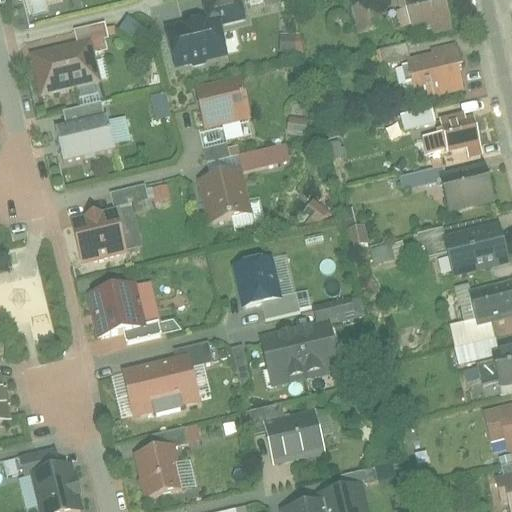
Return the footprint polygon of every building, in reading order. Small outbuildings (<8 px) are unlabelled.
[(356,0),(351,1),(357,35),(381,31),(376,0),(356,0)] [(456,27),(449,0),(416,0),(408,2),(416,37),(456,27)] [(227,15),(166,31),(177,71),(237,55),(227,15)] [(282,54),(304,54),(305,35),(282,35),(282,54)] [(96,43),(32,59),(42,99),(106,83),(96,43)] [(470,93),(459,49),(407,63),(419,106),(470,93)] [(245,82),(196,95),(205,132),(255,119),(245,82)] [(168,95),(153,98),(158,122),(173,119),(168,95)] [(401,115),(406,133),(438,125),(434,107),(401,115)] [(292,119),(289,133),(308,137),(311,123),(292,119)] [(105,120),(54,132),(62,167),(113,155),(105,120)] [(486,151),(479,120),(445,128),(452,159),(486,151)] [(498,205),(490,169),(443,179),(451,215),(498,205)] [(245,172),(200,183),(211,229),(257,218),(245,172)] [(325,225),(331,209),(312,203),(307,219),(325,225)] [(121,214),(74,226),(84,267),(131,255),(121,214)] [(511,269),(511,260),(506,232),(448,244),(456,281),(511,269)] [(372,251),(375,266),(404,260),(402,246),(372,251)] [(278,259),(234,269),(245,315),(264,310),(267,325),(303,317),(299,300),(288,302),(278,259)] [(511,322),(511,287),(474,296),(482,330),(511,322)] [(93,300),(105,345),(147,335),(135,289),(93,300)] [(328,332),(261,349),(273,394),(340,377),(328,332)] [(245,348),(233,351),(241,386),(253,384),(245,348)] [(511,387),(511,354),(495,359),(504,390),(511,387)] [(188,363),(126,381),(138,423),(200,405),(188,363)] [(0,379),(0,427),(17,424),(8,378),(0,379)] [(511,406),(482,414),(490,445),(502,441),(508,463),(511,461),(511,406)] [(312,418),(265,429),(275,470),(322,459),(312,418)] [(153,456),(135,460),(146,505),(191,493),(181,453),(192,450),(188,433),(149,443),(153,456)] [(33,479),(41,511),(83,511),(73,470),(60,473),(56,455),(21,463),(25,481),(33,479)] [(511,511),(511,473),(490,478),(496,511),(511,511)] [(320,509),(307,511),(364,511),(360,490),(379,486),(377,474),(343,481),(346,495),(318,501),(320,509)]
